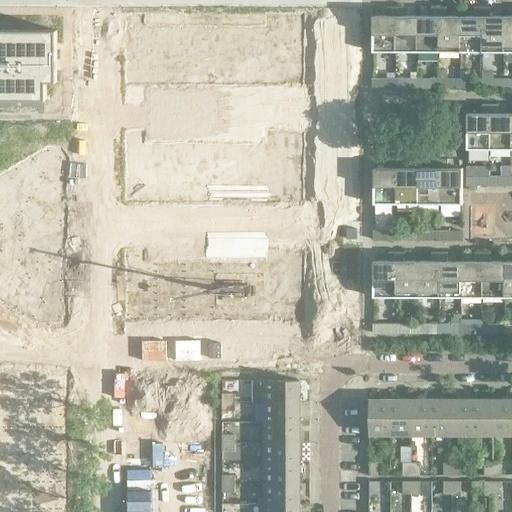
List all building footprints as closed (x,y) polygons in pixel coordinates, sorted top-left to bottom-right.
[(373,15),(373,51),(396,51),(396,6),(388,6),(388,15),(373,15)] [(396,6),(396,51),(417,51),(417,15),(404,15),(404,6),(396,6)] [(417,15),(417,51),(439,51),(439,6),(431,6),(431,15),(417,15)] [(439,6),(439,51),(460,51),(460,15),(447,15),(447,6),(439,6)] [(460,15),(460,51),(482,51),(482,6),(475,6),(475,15),(460,15)] [(482,6),(482,51),(504,51),(504,15),(490,15),(490,6),(482,6)] [(142,16),(128,16),(128,81),(301,81),(301,16),(269,16),(269,37),(142,37),(142,16)] [(0,99),(46,100),(46,81),(57,81),(57,70),(57,44),(57,30),(0,29),(0,99)] [(447,70),(439,70),(439,78),(439,87),(460,87),(460,78),(447,78),(447,70)] [(387,78),(387,87),(395,87),(396,78),(387,78)] [(404,78),(396,78),(396,87),(417,87),(417,78),(404,78)] [(430,78),(430,87),(439,87),(439,78),(430,78)] [(473,78),(473,87),(482,87),(482,78),(473,78)] [(482,78),(482,87),(490,87),(490,78),(482,78)] [(482,113),(467,113),(467,148),(490,149),(490,104),(482,104),(482,113)] [(490,104),(490,149),(511,149),(511,113),(498,113),(498,104),(490,104)] [(142,134),(128,133),(128,198),(301,198),(301,133),(269,133),(269,155),(142,155),(142,134)] [(0,298),(42,323),(49,326),(51,328),(54,328),(56,328),(58,327),(60,325),(62,324),(63,322),(63,320),(63,318),(63,309),(63,158),(63,157),(63,156),(63,155),(63,154),(62,152),(61,151),(60,150),(59,150),(57,149),(56,149),(54,148),(53,149),(51,149),(50,150),(0,178),(0,298)] [(374,167),(374,203),(397,203),(397,158),(389,158),(389,167),(374,167)] [(397,158),(397,203),(418,203),(418,167),(405,167),(405,158),(397,158)] [(418,167),(418,203),(440,203),(440,158),(432,158),(432,167),(418,167)] [(440,158),(440,203),(463,203),(463,167),(448,167),(448,158),(440,158)] [(481,176),(481,185),(490,185),(490,176),(481,176)] [(511,176),(490,176),(490,185),(499,185),(511,185),(511,176)] [(388,231),(374,231),(374,239),(388,239),(397,239),(397,231),(388,231)] [(405,231),(397,231),(397,239),(405,239),(418,239),(418,231),(405,231)] [(432,231),(418,231),(418,239),(432,240),(440,240),(440,231),(432,231)] [(449,231),(440,231),(440,240),(449,240),(463,240),(463,231),(449,231)] [(142,251),(128,251),(128,316),(301,316),(301,251),(269,251),(269,273),(142,273),(142,251)] [(374,260),(374,296),(397,296),(397,251),(389,251),(389,260),(374,260)] [(397,251),(397,296),(418,296),(418,260),(404,260),(404,251),(397,251)] [(418,260),(418,296),(440,296),(440,251),(432,251),(432,260),(418,260)] [(440,251),(440,296),(462,296),(462,260),(447,260),(448,251),(440,251)] [(462,260),(462,296),(483,297),(483,251),(475,251),(475,260),(462,260)] [(483,251),(483,297),(505,297),(505,261),(491,261),(491,251),(483,251)] [(388,323),(388,332),(396,332),(396,323),(388,323)] [(396,323),(396,332),(405,332),(405,323),(396,323)] [(431,323),(431,332),(439,332),(440,323),(431,323)] [(448,323),(440,323),(440,332),(448,332),(461,332),(461,323),(448,323)] [(474,323),(474,332),(483,332),(483,324),(474,323)] [(483,324),(483,332),(491,332),(491,324),(483,324)] [(63,511),(64,372),(0,371),(0,511),(63,511)] [(300,379),(264,379),(264,400),(300,400),(300,379)] [(222,393),(222,401),(235,401),(235,393),(222,393)] [(390,398),(369,398),(369,434),(390,434),(390,398)] [(411,398),(390,398),(390,434),(411,434),(411,398)] [(431,398),(411,398),(411,434),(431,434),(431,398)] [(452,398),(431,398),(431,434),(452,434),(452,398)] [(472,398),(452,398),(452,434),(472,434),(472,398)] [(493,398),(472,398),(472,434),(493,434),(493,398)] [(511,398),(493,398),(493,434),(511,434),(511,398)] [(300,400),(264,400),(264,421),(300,421),(300,400)] [(222,401),(222,410),(235,410),(235,401),(222,401)] [(300,421),(264,421),(264,441),(300,441),(300,421)] [(222,433),(222,442),(235,442),(235,433),(222,433)] [(300,441),(264,441),(264,462),(300,462),(300,441)] [(222,442),(222,451),(235,451),(235,442),(222,442)] [(300,462),(264,462),(264,483),(300,483),(300,462)] [(369,462),(369,474),(378,474),(378,462),(369,462)] [(403,462),(403,474),(411,474),(411,462),(403,462)] [(411,462),(411,474),(420,474),(420,462),(411,462)] [(444,462),(444,474),(452,474),(452,462),(444,462)] [(452,462),(452,474),(461,474),(461,462),(452,462)] [(484,462),(484,474),(493,474),(493,462),(484,462)] [(493,462),(493,474),(502,474),(502,462),(493,462)] [(222,474),(222,483),(235,483),(235,474),(222,474)] [(369,481),(369,493),(378,493),(378,481),(369,481)] [(411,481),(403,481),(403,493),(411,493),(411,481)] [(411,481),(411,493),(420,493),(420,481),(411,481)] [(452,481),(444,481),(444,493),(452,493),(452,481)] [(452,481),(452,493),(461,493),(461,481),(452,481)] [(472,491),(484,491),(484,481),(472,481),(472,491)] [(484,481),(484,491),(484,493),(493,493),(493,481),(484,481)] [(493,481),(493,493),(502,493),(502,481),(493,481)] [(222,483),(222,491),(235,491),(235,483),(222,483)] [(300,483),(264,483),(264,503),(300,503),(300,483)] [(152,511),(153,489),(130,488),(129,511),(152,511)] [(300,511),(300,503),(264,503),(264,511),(300,511)]
